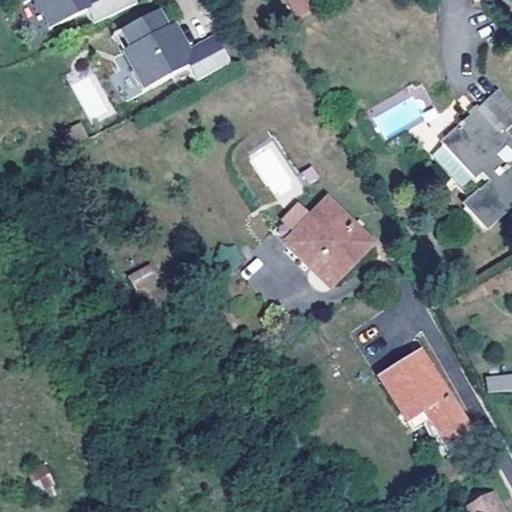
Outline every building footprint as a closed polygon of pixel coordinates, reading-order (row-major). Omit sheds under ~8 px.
[(94,25),(137,3),(135,0),(34,0),(49,29),(87,10),(94,25)] [(287,0),(294,18),(313,12),(308,0),(287,0)] [(196,83),(230,65),(215,37),(189,52),(185,45),(174,42),(167,29),(158,12),(120,32),(130,50),(126,51),(136,69),(132,72),(143,92),(187,68),(196,83)] [(174,42),(185,45),(174,26),(167,29),(174,42)] [(96,71),(72,80),(87,122),(111,113),(96,71)] [(511,126),(511,108),(498,94),(443,144),(474,179),(482,173),(491,184),(465,207),(487,230),(511,207),(511,145),(502,135),(511,126)] [(270,231),(275,236),(312,269),(319,262),(336,277),(367,245),(325,205),(313,219),(305,211),(297,203),(270,231)] [(151,262),(127,275),(137,293),(161,280),(151,262)] [(419,354),(379,379),(406,422),(425,410),(433,422),(448,444),(469,430),(419,354)] [(511,378),(486,381),(488,395),(511,392),(511,378)] [(425,410),(406,422),(414,434),(433,422),(425,410)] [(44,466),(30,474),(40,492),(54,484),(44,466)] [(499,511),(488,494),(462,509),(464,511),(499,511)]
